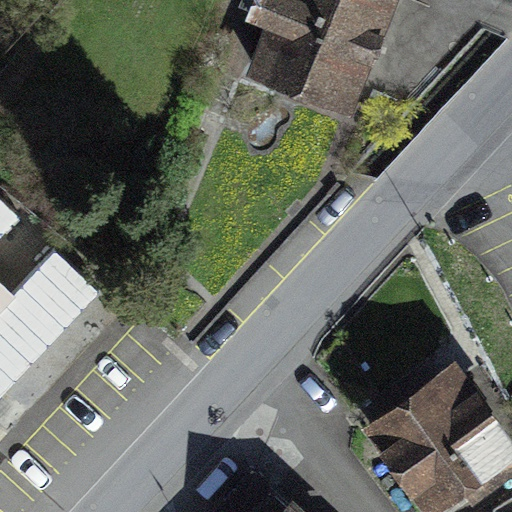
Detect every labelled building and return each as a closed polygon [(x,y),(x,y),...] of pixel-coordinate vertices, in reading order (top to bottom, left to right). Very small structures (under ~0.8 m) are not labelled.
[(351,125),(401,0),(255,0),(246,26),(264,34),(246,80),(351,125)] [(0,389),(3,393),(107,290),(57,240),(18,279),(0,261),(0,239),(27,212),(0,184),(0,389)] [(119,337),(121,339),(157,367),(173,348),(133,319),(119,337)] [(511,448),(458,366),(360,434),(412,511),(470,511),(511,483),(511,448)] [(290,510),(252,476),(218,511),(299,511),(293,506),(290,510)]
